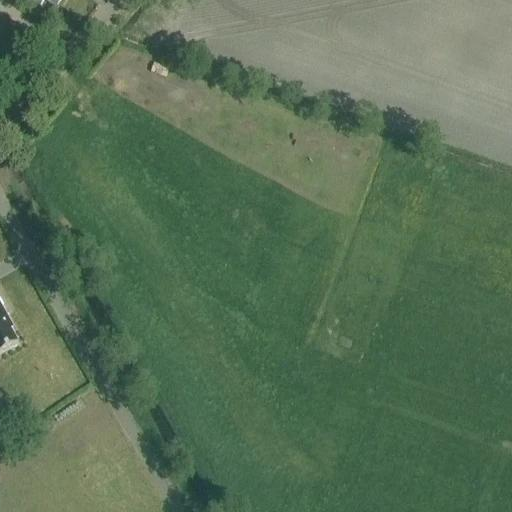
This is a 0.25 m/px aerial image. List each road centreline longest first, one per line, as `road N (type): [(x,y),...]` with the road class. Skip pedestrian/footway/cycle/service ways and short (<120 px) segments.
road 1 (unclassified): [(176,511),(0,207)]
road 2 (residential): [(0,134),(115,0)]
